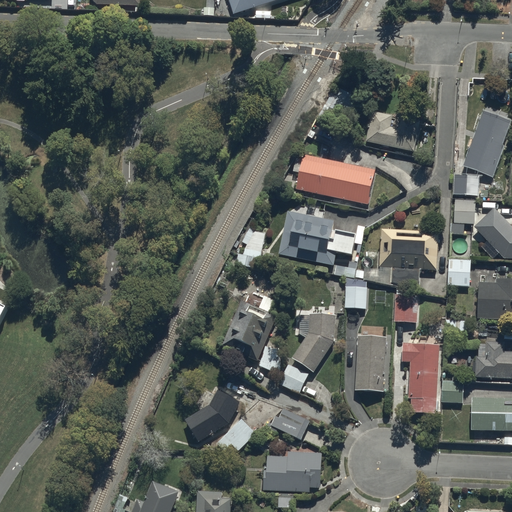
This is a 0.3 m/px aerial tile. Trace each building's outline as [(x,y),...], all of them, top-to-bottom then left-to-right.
[(15,0),(16,1),(18,1),(18,4),(26,5),(26,1),(39,1),(39,10),(49,10),(49,2),(54,2),(53,0),(15,0)] [(91,0),(92,4),(98,9),(141,10),(141,0),(91,0)] [(228,0),(234,19),(292,0),(228,0)] [(367,146),(415,156),(421,127),(403,123),(400,134),(391,132),(393,121),(373,117),(367,146)] [(510,132),(482,122),(464,171),(493,181),(504,152),(503,151),(510,132)] [(297,192),(369,209),(376,176),(304,160),(297,192)] [(480,181),(455,181),(455,199),(488,201),(488,194),(479,194),(480,181)] [(465,228),(475,228),(475,213),(455,213),(455,228),(452,228),(452,237),(465,237),(465,228)] [(511,225),(506,225),(495,214),(476,232),(488,246),(482,251),(494,264),(500,258),(505,264),(511,264),(511,225)] [(289,217),(280,259),(334,270),(337,258),(354,261),(358,242),(332,237),(335,226),(289,217)] [(393,273),(393,288),(419,295),(421,274),(438,275),(440,237),(382,235),(380,272),(393,273)] [(471,263),(449,262),(449,290),(471,290),(471,263)] [(365,275),(336,269),(335,278),(355,282),(356,280),(363,282),(365,275)] [(346,313),(367,313),(368,292),(367,292),(367,285),(347,282),(347,291),(346,291),(346,313)] [(480,287),(479,323),(511,324),(511,284),(498,284),(497,288),(480,287)] [(418,327),(419,299),(396,299),(396,327),(418,327)] [(280,352),(266,350),(278,321),(271,318),(277,306),(265,300),(260,313),(243,305),(223,351),(223,353),(245,362),(246,361),(259,367),(258,369),(281,380),(280,352)] [(335,347),(336,321),(311,320),(310,339),(293,364),(314,378),(335,347)] [(387,343),(358,342),(356,396),(385,397),(387,343)] [(506,348),(486,347),(480,346),(479,361),(478,361),(477,381),(511,383),(511,356),(505,356),(506,348)] [(437,420),(440,351),(405,350),(404,368),(411,368),(410,404),(412,404),(412,419),(437,420)] [(309,379),(289,369),(279,388),(300,398),(309,379)] [(442,406),(463,407),(464,387),(442,387),(442,406)] [(186,425),(199,447),(230,429),(241,408),(219,396),(210,411),(186,425)] [(511,403),(473,403),(472,435),(511,435),(511,403)] [(310,426),(284,413),(280,423),(276,421),(270,432),(277,436),(278,433),(301,444),(310,426)] [(256,439),(242,425),(218,447),(225,455),(233,448),(239,455),(256,439)] [(264,495),(310,497),(310,492),(321,493),(323,458),(290,456),(289,462),(269,461),(268,472),(265,472),(264,495)] [(136,480),(125,477),(115,505),(123,507),(125,501),(128,503),(136,480)] [(144,502),(137,499),(131,511),(169,511),(179,489),(154,479),(144,502)] [(222,491),(197,490),(196,511),(230,511),(231,497),(221,497),(222,491)]
